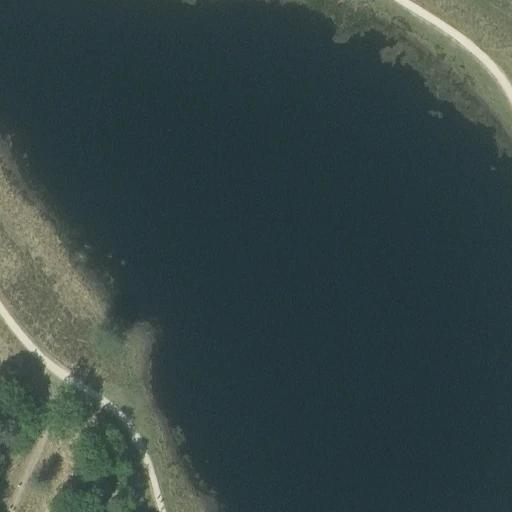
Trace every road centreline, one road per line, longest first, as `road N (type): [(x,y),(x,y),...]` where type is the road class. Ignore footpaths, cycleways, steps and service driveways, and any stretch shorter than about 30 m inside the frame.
road 1 (track): [(154,511),(118,418),(52,372)]
road 2 (track): [(511,95),(491,64),(389,0)]
road 3 (track): [(52,372),(2,511)]
